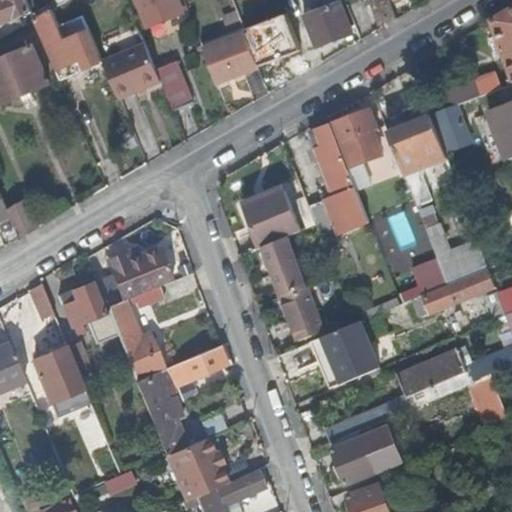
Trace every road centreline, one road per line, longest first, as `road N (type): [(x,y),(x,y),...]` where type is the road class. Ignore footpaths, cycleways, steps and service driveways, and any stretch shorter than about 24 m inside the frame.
road 1 (residential): [(184,173),(310,511)]
road 2 (residential): [(481,0),(184,173)]
road 3 (residential): [(184,173),(0,282)]
